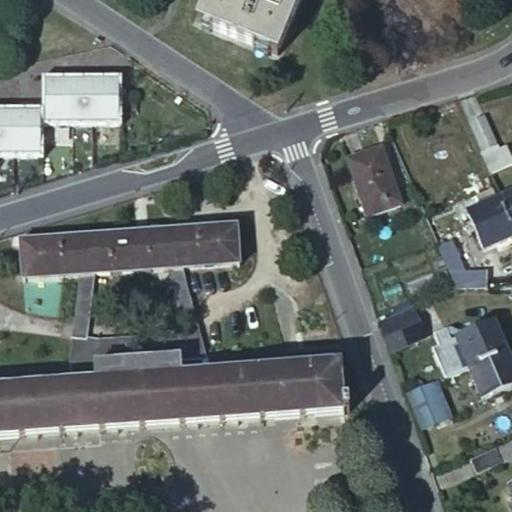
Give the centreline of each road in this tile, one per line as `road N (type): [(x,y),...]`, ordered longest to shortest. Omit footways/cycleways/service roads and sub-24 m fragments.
road 1 (residential): [(428,511),(290,130)]
road 2 (residential): [(259,140),(0,219)]
road 3 (residential): [(72,0),(251,119),(259,140)]
road 4 (residential): [(511,62),(290,130)]
